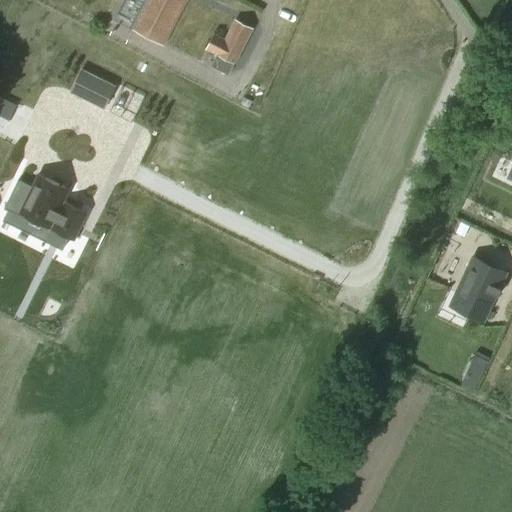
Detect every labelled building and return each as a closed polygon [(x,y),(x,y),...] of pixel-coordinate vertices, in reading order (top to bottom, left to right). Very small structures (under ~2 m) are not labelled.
[(163,43),(185,0),(145,0),(132,26),(163,43)] [(211,65),(228,73),(251,28),(236,19),(225,40),(213,34),(206,48),(217,54),(211,65)] [(114,85),(81,69),(70,91),(103,108),(114,85)] [(0,126),(5,130),(16,109),(0,100),(0,126)] [(12,213),(7,222),(64,250),(69,238),(75,241),(88,214),(66,203),(71,191),(41,175),(34,189),(21,182),(7,211),(12,213)] [(511,263),(482,250),(461,296),(491,310),(511,263)] [(474,355),(470,364),(483,370),(488,361),(474,355)]
